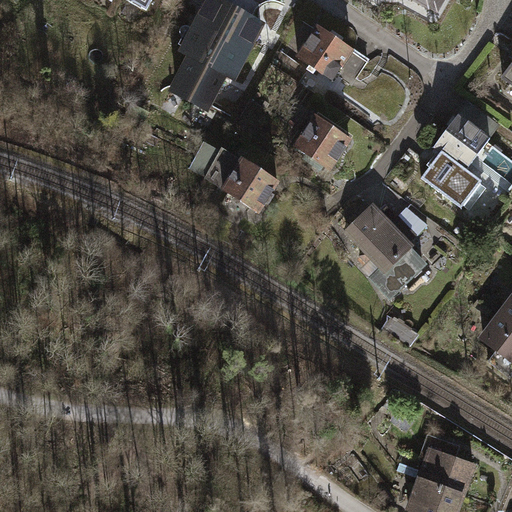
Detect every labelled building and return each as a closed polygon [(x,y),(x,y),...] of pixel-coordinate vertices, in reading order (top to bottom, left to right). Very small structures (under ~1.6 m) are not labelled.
[(150,0),(131,0),(146,8),(150,0)] [(236,78),(265,22),(222,0),(206,0),(180,51),(188,55),(169,91),(208,112),(228,74),(236,78)] [(417,0),(435,11),(441,0),(417,0)] [(352,52),(317,27),(296,58),(332,82),(335,76),(352,52)] [(368,62),(352,52),(335,76),(351,87),(368,62)] [(511,63),(501,78),(511,86),(511,63)] [(131,139),(144,113),(130,106),(117,132),(131,139)] [(489,137),(457,114),(432,149),(439,154),(421,179),(462,208),(481,180),(466,170),(489,137)] [(349,141),(314,117),(294,146),(329,171),(349,141)] [(469,204),(489,219),(511,186),(511,160),(491,145),(478,163),(492,173),(469,204)] [(205,178),(222,189),(241,159),(223,149),(205,178)] [(277,182),(241,159),(222,189),(259,212),(277,182)] [(394,223),(374,202),(345,232),(380,266),(387,273),(412,248),(415,246),(412,242),(429,226),(409,207),(394,223)] [(391,299),(427,264),(412,248),(387,273),(380,266),(369,277),(391,299)] [(511,298),(500,316),(511,324),(511,298)] [(509,378),(511,373),(511,324),(500,316),(483,340),(498,350),(488,364),(509,378)] [(382,331),(410,349),(419,336),(411,331),(413,329),(395,317),(393,320),(390,318),(382,331)] [(434,438),(419,478),(462,493),(472,465),(453,458),(456,449),(457,446),(434,438)] [(414,511),(454,511),(462,493),(419,478),(408,510),(414,511)]
